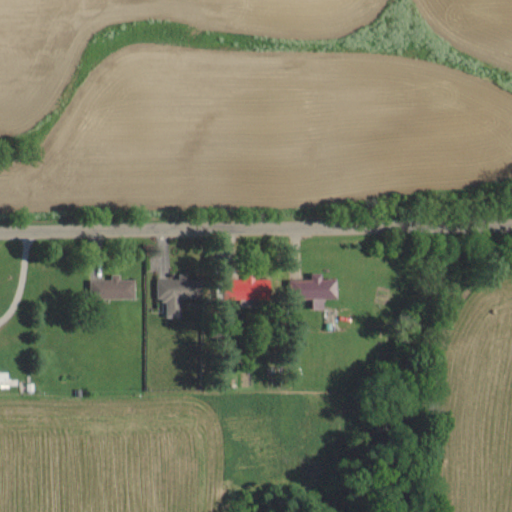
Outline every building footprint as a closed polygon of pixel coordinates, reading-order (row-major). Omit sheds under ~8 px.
[(329,280),(316,281),(316,274),(305,275),(305,281),(285,281),(285,300),(306,299),(307,310),(316,309),(315,300),(330,299),(329,280)] [(152,281),(153,301),(161,301),(161,319),(177,319),(176,306),(189,305),(188,275),(174,275),(174,280),(152,281)] [(131,300),(131,281),(117,281),(117,276),(107,276),(108,281),(85,281),(86,300),(131,300)] [(218,280),(219,301),(262,300),(261,281),(250,281),(250,279),(218,280)] [(4,381),(3,373),(0,373),(0,388),(15,388),(15,380),(4,381)]
